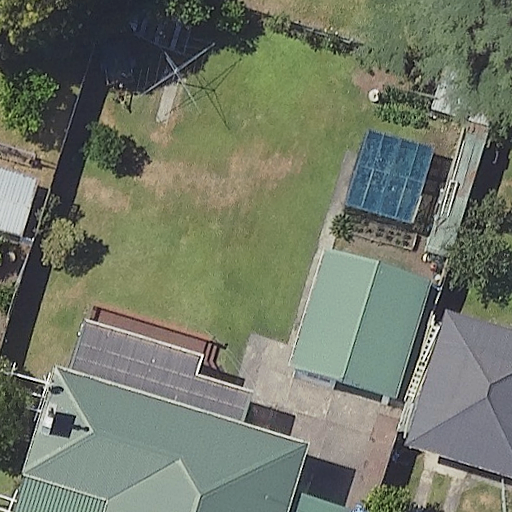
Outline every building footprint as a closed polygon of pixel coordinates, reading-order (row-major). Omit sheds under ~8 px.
[(426,159),(367,141),(347,208),(406,225),(426,159)] [(37,178),(0,167),(0,231),(19,237),(37,178)] [(423,267),(327,238),(287,367),(383,396),(423,267)] [(511,334),(426,309),(386,442),(511,479),(511,334)] [(344,511),(359,465),(22,367),(0,442),(0,511),(344,511)]
